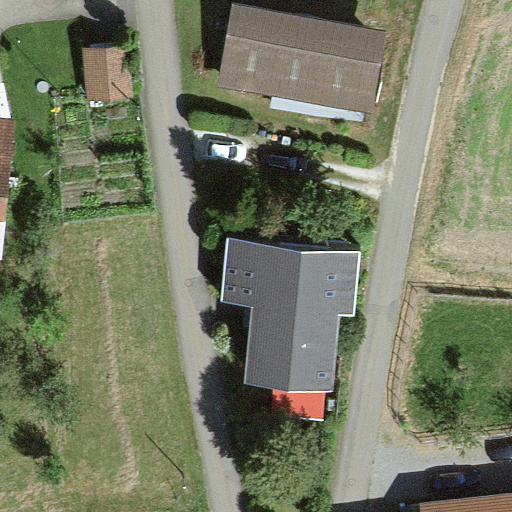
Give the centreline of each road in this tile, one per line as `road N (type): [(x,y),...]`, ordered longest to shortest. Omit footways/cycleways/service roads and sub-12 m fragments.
road 1 (residential): [(445,0),(345,511)]
road 2 (residential): [(234,511),(191,348),(155,0)]
